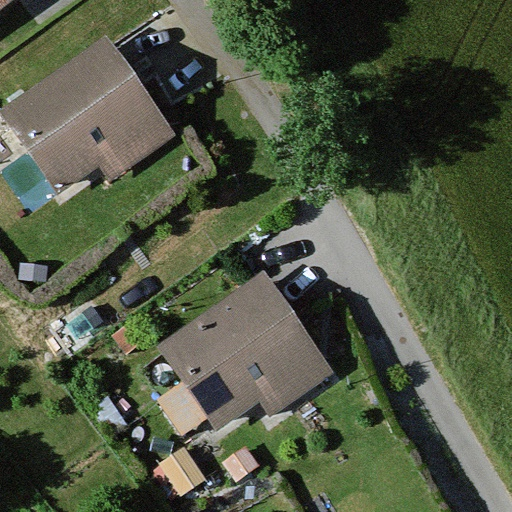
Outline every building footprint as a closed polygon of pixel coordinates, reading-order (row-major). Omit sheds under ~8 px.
[(0,0),(0,13),(16,0),(0,0)] [(112,40),(9,113),(68,195),(103,170),(115,186),(182,139),(112,40)] [(262,281),(167,347),(217,418),(255,391),(269,411),(326,372),(262,281)] [(192,437),(212,424),(179,373),(159,386),(192,437)] [(449,511),(405,429),(289,491),(299,511),(449,511)]
